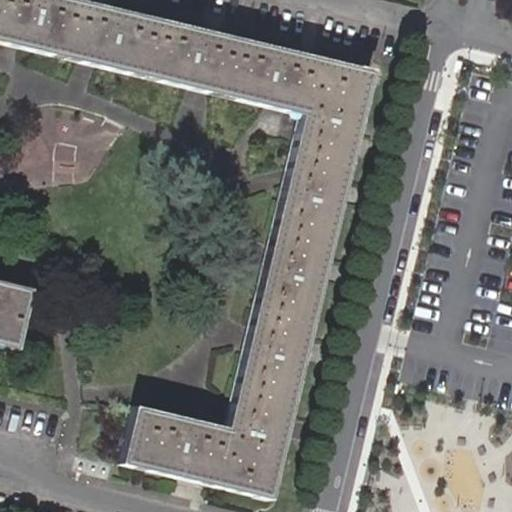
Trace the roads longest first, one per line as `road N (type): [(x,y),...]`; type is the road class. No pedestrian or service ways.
road 1 (residential): [(442,24),(327,511)]
road 2 (residential): [(0,456),(16,470),(176,511)]
